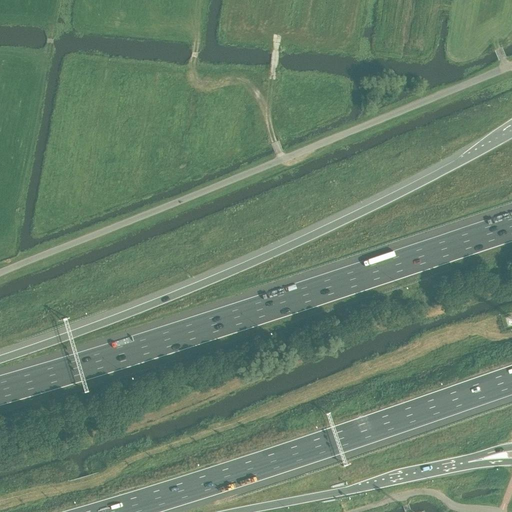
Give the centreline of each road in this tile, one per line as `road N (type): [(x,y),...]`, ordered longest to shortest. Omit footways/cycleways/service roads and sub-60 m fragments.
road 1 (motorway): [(511,134),(217,277),(0,358)]
road 2 (unclassified): [(0,273),(511,65)]
road 3 (motorway): [(511,225),(0,391)]
road 4 (motorway): [(110,511),(511,380)]
road 5 (motorway): [(236,511),(468,462)]
road 6 (track): [(282,158),(267,108),(284,0)]
